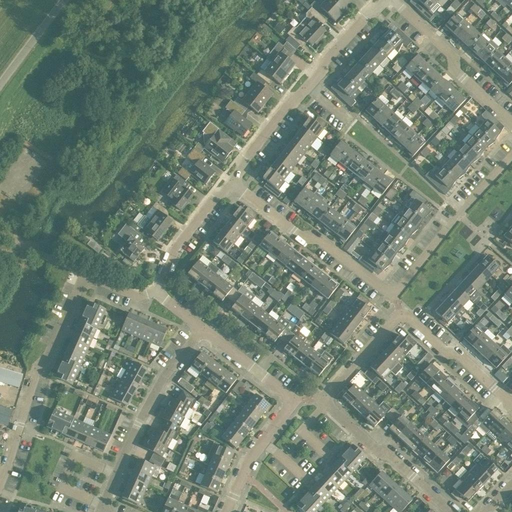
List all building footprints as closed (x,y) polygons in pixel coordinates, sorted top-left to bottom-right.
[(310,6),(311,8),(323,19),(328,15),(335,21),(343,13),(329,0),(327,0),(320,8),(314,2),(310,6)] [(329,0),(343,13),(351,4),(346,0),(329,0)] [(416,0),(421,4),(417,9),(430,22),(435,17),(430,11),(437,4),(432,0),(416,0)] [(458,8),(453,3),(449,6),(455,11),(458,8)] [(306,18),(301,23),(318,39),(325,32),(318,25),(323,19),(311,8),(306,14),(306,18)] [(447,20),(450,16),(445,12),(442,15),(447,20)] [(447,31),(449,30),(453,33),(464,22),(456,14),(443,29),(447,31)] [(459,44),(461,41),(472,29),(464,22),(453,33),(457,37),(456,40),(459,44)] [(318,39),(301,23),(296,28),(292,28),(287,34),(295,41),(299,45),(303,41),(306,44),(307,42),(311,47),(318,39)] [(264,24),(261,28),(268,34),(272,30),(264,24)] [(283,30),(278,25),(274,30),(279,35),(283,30)] [(393,34),(388,29),(382,34),(383,36),(381,38),(394,50),(400,43),(407,47),(412,42),(398,29),(393,34)] [(463,46),(465,45),(469,48),(480,36),(472,29),(461,41),(459,44),(463,46)] [(473,52),(472,54),(475,58),(477,56),(488,44),(491,41),(491,40),(484,33),(480,36),(469,48),(473,52)] [(374,46),(387,58),(394,50),(381,38),(379,36),(375,43),(376,44),(374,46)] [(295,41),(290,46),(295,50),(299,45),(295,41)] [(479,61),(481,59),(485,63),(496,51),(499,48),(491,41),(488,44),(477,56),(475,58),(479,61)] [(277,55),(271,63),(287,75),(294,65),(287,59),(290,55),(278,45),(273,52),(277,55)] [(387,58),(374,46),(372,48),(371,47),(364,52),(367,54),(379,66),(387,58)] [(485,63),(489,67),(488,69),(490,73),(491,73),(493,70),(504,58),(496,51),(485,63)] [(364,52),(360,59),(361,60),(360,62),(372,74),(379,66),(367,54),(364,52)] [(402,58),(407,62),(411,59),(406,54),(402,58)] [(419,54),(405,68),(413,76),(424,64),(420,60),(422,58),(419,54)] [(493,70),(491,73),(495,75),(497,74),(501,78),(511,66),(504,58),(493,70)] [(358,64),(356,63),(350,68),(352,70),(365,81),(372,74),(360,62),(358,64)] [(256,75),(266,82),(268,84),(272,78),(279,84),(287,75),(271,63),(264,72),(261,69),(256,75)] [(428,68),(424,64),(413,76),(421,83),(432,72),(435,69),(431,66),(428,68)] [(501,78),(505,82),(504,84),(506,88),(511,81),(511,65),(511,66),(501,78)] [(346,74),(347,76),(345,78),(357,89),(365,81),(352,70),(350,68),(346,74)] [(440,79),(436,75),(438,73),(435,69),(432,72),(421,83),(429,91),(440,79)] [(256,84),(249,93),(264,104),(271,95),(262,88),(266,82),(256,75),(253,73),(249,78),(256,84)] [(355,103),(351,96),(357,89),(345,78),(343,80),(341,79),(335,84),(341,90),(337,95),(351,107),(355,103)] [(444,83),(440,79),(429,91),(437,98),(448,86),(451,84),(446,81),(444,83)] [(454,88),(451,84),(448,86),(437,98),(445,106),(456,94),(452,90),(454,88)] [(237,98),(233,103),(245,112),(248,107),(257,113),(264,104),(249,93),(242,102),(237,98)] [(460,97),(456,94),(445,106),(453,113),(467,99),(463,96),(460,97)] [(370,102),(365,97),(362,100),(367,105),(370,102)] [(373,119),(385,107),(377,99),(363,114),(368,117),(369,115),(373,119)] [(245,112),(233,103),(231,101),(225,108),(232,114),(224,124),(234,132),(235,131),(243,137),(252,125),(241,116),(245,112)] [(415,106),(412,103),(407,108),(410,111),(415,106)] [(377,123),(376,125),(379,129),(381,126),(393,114),(385,107),(373,119),(377,123)] [(463,107),(459,111),(464,115),(468,112),(463,107)] [(494,138),(496,140),(504,127),(486,111),(481,116),(486,122),(479,129),(492,140),(494,138)] [(429,117),(432,120),(437,115),(433,112),(429,117)] [(379,129),(383,131),(385,130),(389,134),(401,121),(393,114),(381,126),(379,129)] [(317,138),(327,125),(318,117),(314,122),(309,118),(303,127),(317,138)] [(422,124),(425,127),(430,122),(427,119),(422,124)] [(389,134),(393,137),(392,139),(395,143),(397,141),(409,129),(401,121),(389,134)] [(210,123),(204,131),(205,133),(204,134),(204,145),(206,146),(204,149),(222,163),(233,149),(227,144),(230,140),(210,123)] [(317,138),(303,127),(296,136),(310,147),(317,138)] [(445,127),(438,134),(443,139),(450,131),(445,127)] [(395,143),(399,146),(401,145),(405,149),(417,136),(409,129),(397,141),(395,143)] [(484,148),(486,146),(488,147),(494,142),(492,140),(479,129),(472,137),(484,148)] [(310,147),(296,136),(289,144),(303,155),(310,147)] [(411,158),(425,144),(417,136),(405,149),(409,152),(408,154),(411,158)] [(483,150),(484,148),(472,137),(464,145),(477,156),(479,159),(484,152),(483,150)] [(349,149),(344,146),(345,143),(342,140),(330,155),(339,162),(349,149)] [(303,155),(289,144),(283,153),(297,164),(303,155)] [(471,162),(473,163),(479,159),(477,156),(464,145),(457,153),(469,164),(471,162)] [(205,185),(214,173),(201,162),(205,157),(194,148),(187,157),(196,165),(189,173),(205,185)] [(349,149),(339,162),(347,169),(357,156),(359,153),(355,151),(353,153),(349,149)] [(276,161),(290,172),(297,164),(283,153),(276,161)] [(362,159),(363,157),(359,153),(357,156),(347,169),(356,176),(366,163),(362,159)] [(469,164),(457,153),(450,161),(465,174),(469,168),(468,166),(469,164)] [(269,170),(283,181),(290,172),(276,161),(269,170)] [(442,169),(455,180),(456,178),(458,179),(465,174),(450,161),(442,169)] [(375,169),(376,167),(372,164),(370,166),(366,163),(356,176),(364,182),(375,169)] [(383,176),(379,172),(380,170),(376,167),(375,169),(364,182),(373,189),(383,176)] [(453,182),(455,180),(442,169),(436,175),(429,171),(425,176),(438,189),(443,184),(450,190),(454,184),(453,182)] [(283,181),(269,170),(262,179),(267,182),(263,187),(278,198),(288,185),(283,181)] [(172,200),(170,203),(181,211),(193,196),(185,189),(189,184),(177,176),(173,180),(164,191),(168,195),(167,196),(172,200)] [(388,179),(383,176),(373,189),(382,196),(394,180),(389,178),(388,179)] [(321,177),(314,187),(317,190),(321,185),(325,180),(321,177)] [(304,188),(292,204),(296,207),(298,205),(302,209),(313,195),(304,188)] [(408,209),(421,219),(423,217),(425,218),(431,213),(424,207),(428,202),(413,190),(409,196),(411,198),(404,206),(408,209)] [(311,216),(321,202),(324,199),(315,192),(313,195),(302,209),(307,212),(306,214),(309,218),(311,216)] [(157,211),(150,220),(164,232),(172,222),(164,216),(168,211),(156,202),(152,207),(157,211)] [(319,222),(330,209),(321,202),(311,216),(309,218),(314,220),(315,219),(319,222)] [(233,217),(247,228),(257,214),(248,207),(244,212),(239,208),(233,217)] [(328,229),(338,215),(330,209),(319,222),(324,225),(323,227),(326,231),(328,229)] [(415,228),(417,230),(421,223),(420,221),(421,219),(408,209),(401,217),(415,228)] [(328,229),(326,231),(331,233),(332,232),(336,235),(347,222),(338,215),(328,229)] [(128,227),(134,231),(146,240),(149,235),(157,241),(164,232),(150,220),(144,216),(137,225),(132,222),(128,227)] [(226,225),(240,236),(247,228),(233,217),(226,225)] [(395,226),(408,236),(410,234),(412,235),(417,230),(415,228),(401,217),(395,226)] [(347,222),(336,235),(341,239),(340,241),(343,245),(356,229),(347,222)] [(141,246),(146,240),(134,231),(128,227),(126,225),(118,235),(127,242),(119,252),(134,263),(145,248),(141,246)] [(240,236),(226,225),(219,234),(234,245),(240,236)] [(404,247),(408,240),(406,238),(408,236),(395,226),(388,235),(401,245),(404,247)] [(511,229),(510,228),(503,237),(510,242),(509,245),(510,247),(511,248),(511,229)] [(404,247),(401,245),(388,235),(384,231),(377,240),(382,243),(395,253),(396,251),(398,252),(404,247)] [(268,253),(279,239),(270,232),(259,246),(268,253)] [(234,245),(219,234),(213,243),(227,254),(234,245)] [(354,235),(347,244),(353,248),(359,239),(354,235)] [(268,253),(276,260),(287,245),(279,239),(268,253)] [(375,252),(388,262),(391,264),(394,257),(393,255),(395,253),(382,243),(377,240),(375,242),(380,246),(375,252)] [(495,240),(494,242),(502,249),(506,244),(504,242),(502,245),(498,242),(495,240)] [(276,260),(285,266),(296,252),(287,245),(276,260)] [(216,257),(219,252),(214,248),(210,252),(210,253),(216,257)] [(358,261),(361,257),(351,250),(349,253),(358,261)] [(293,273),(297,268),(304,259),(296,252),(285,266),(293,273)] [(377,267),(382,271),(388,266),(386,264),(388,262),(375,252),(369,259),(362,255),(361,257),(358,261),(373,272),(377,267)] [(196,282),(210,264),(211,263),(202,256),(187,275),(196,282)] [(495,261),(493,262),(487,256),(479,264),(491,276),(499,268),(500,265),(499,263),(498,261),(495,261)] [(293,273),(302,279),(313,265),(304,259),(297,268),(293,273)] [(205,288),(216,274),(219,270),(210,264),(196,282),(205,288)] [(491,276),(479,264),(472,272),(484,284),(491,276)] [(302,279),(310,286),(321,272),(313,265),(302,279)] [(310,286),(319,293),(330,279),(321,272),(310,286)] [(484,284),(472,272),(465,280),(477,292),(484,284)] [(248,278),(248,279),(254,284),(258,278),(253,274),(252,273),(248,278)] [(205,288),(213,295),(224,281),(216,274),(205,288)] [(328,300),(339,285),(330,279),(319,293),(328,300)] [(457,288),(469,299),(472,302),(480,294),(477,292),(465,280),(457,288)] [(230,301),(238,291),(224,281),(213,295),(222,302),(226,297),(230,301)] [(231,309),(240,316),(251,302),(255,297),(241,287),(238,291),(230,301),(235,305),(231,309)] [(469,299),(457,288),(450,296),(462,307),(469,299)] [(338,290),(334,296),(339,299),(343,293),(338,290)] [(364,319),(371,310),(366,306),(369,302),(360,294),(349,308),(364,319)] [(462,307),(450,296),(442,304),(455,315),(462,307)] [(249,323),(260,309),(251,302),(240,316),(249,323)] [(88,303),(80,322),(97,329),(105,310),(88,303)] [(455,315),(442,304),(435,312),(441,318),(447,323),(455,315)] [(305,311),(312,316),(315,311),(308,306),(305,311)] [(343,317),(357,328),(364,319),(349,308),(343,317)] [(249,323),(257,329),(268,315),(260,309),(249,323)] [(299,320),(304,314),(300,311),(295,317),(299,320)] [(121,331),(131,335),(138,318),(129,314),(121,331)] [(266,336),(277,322),(268,315),(257,329),(266,336)] [(278,338),(283,342),(295,326),(290,322),(289,323),(281,317),(277,322),(266,336),(274,343),(278,338)] [(336,325),(350,336),(357,328),(343,317),(336,325)] [(131,335),(141,339),(148,322),(138,318),(131,335)] [(441,318),(438,321),(444,326),(447,323),(441,318)] [(93,338),(97,329),(80,322),(76,331),(93,338)] [(157,326),(148,322),(141,339),(150,343),(157,326)] [(350,336),(336,325),(329,334),(344,345),(350,336)] [(167,331),(157,326),(150,343),(160,347),(167,331)] [(292,357),(303,343),(307,338),(299,332),(301,330),(295,326),(283,342),(287,345),(284,350),(292,357)] [(463,338),(471,346),(483,334),(475,326),(463,338)] [(72,340),(88,348),(93,338),(76,331),(72,340)] [(471,346),(479,353),(491,341),(483,334),(471,346)] [(417,343),(408,335),(404,340),(400,336),(392,344),(405,356),(417,343)] [(84,357),(88,348),(72,340),(68,350),(84,357)] [(479,353),(487,361),(499,348),(491,341),(479,353)] [(292,357),(301,364),(312,350),(303,343),(292,357)] [(385,352),(398,364),(405,356),(392,344),(385,352)] [(123,354),(125,350),(115,345),(113,349),(118,352),(123,354)] [(502,345),(499,348),(487,361),(495,368),(510,353),(502,345)] [(63,359),(80,367),(84,357),(68,350),(63,359)] [(301,364),(309,370),(324,351),(320,356),(312,350),(301,364)] [(324,351),(309,370),(318,377),(324,369),(329,364),(333,358),(324,351)] [(378,360),(391,372),(394,375),(401,367),(398,364),(385,352),(378,360)] [(200,374),(210,360),(202,353),(191,367),(200,374)] [(428,354),(416,366),(421,370),(432,358),(428,354)] [(72,386),(80,367),(63,359),(55,378),(72,386)] [(208,380),(219,366),(210,360),(200,374),(208,380)] [(391,372),(378,360),(370,368),(383,380),(391,372)] [(126,371),(142,380),(147,370),(143,368),(131,361),(126,371)] [(419,377),(427,385),(439,372),(431,364),(419,377)] [(0,366),(0,381),(19,388),(24,374),(0,366)] [(213,391),(217,387),(227,373),(219,366),(208,380),(205,385),(213,391)] [(137,388),(142,380),(126,371),(122,369),(117,378),(121,380),(137,388)] [(372,382),(376,378),(368,370),(363,375),(372,382)] [(494,375),(502,383),(507,378),(498,370),(494,375)] [(427,385),(435,392),(447,379),(439,372),(427,385)] [(226,394),(236,380),(227,373),(217,387),(226,394)] [(178,383),(187,391),(191,386),(181,379),(178,383)] [(435,392),(443,400),(455,386),(447,379),(435,392)] [(116,388),(132,397),(137,388),(121,380),(116,388)] [(239,381),(232,391),(237,395),(244,385),(239,381)] [(398,394),(406,386),(401,382),(394,390),(398,394)] [(342,398),(350,405),(362,392),(354,385),(353,386),(349,391),(342,398)] [(443,400),(450,407),(463,394),(455,386),(443,400)] [(127,407),(132,397),(116,388),(111,398),(127,407)] [(82,398),(84,394),(75,390),(73,394),(82,398)] [(171,398),(166,408),(183,418),(187,419),(188,420),(193,411),(192,410),(196,402),(182,390),(177,401),(171,398)] [(350,405),(358,413),(370,400),(362,392),(350,405)] [(458,414),(471,401),(463,394),(450,407),(458,414)] [(263,415),(269,406),(255,395),(249,404),(263,415)] [(358,413),(366,420),(378,407),(370,400),(358,413)] [(458,414),(455,418),(467,430),(471,426),(479,417),(475,413),(479,409),(471,401),(458,414)] [(256,423),(263,415),(249,404),(242,413),(256,423)] [(384,417),(389,421),(397,412),(392,408),(386,414),(378,407),(366,420),(374,428),(384,417)] [(170,423),(167,428),(178,434),(187,419),(183,418),(166,408),(161,418),(170,423)] [(401,416),(404,413),(400,409),(397,412),(389,421),(393,425),(389,429),(397,437),(409,423),(401,416)] [(486,434),(489,431),(502,418),(494,410),(483,421),(479,417),(471,426),(475,430),(478,427),(486,434)] [(47,428),(66,436),(73,419),(54,411),(47,428)] [(256,423),(242,413),(235,421),(250,432),(256,423)] [(489,431),(497,438),(510,425),(502,418),(489,431)] [(66,436),(75,440),(82,423),(73,419),(66,436)] [(434,429),(438,425),(433,420),(429,425),(434,429)] [(229,430),(243,441),(250,432),(235,421),(229,430)] [(84,444),(92,427),(82,423),(75,440),(84,444)] [(397,437),(405,444),(417,431),(409,423),(397,437)] [(497,438),(505,446),(511,438),(511,427),(510,425),(497,438)] [(84,444),(94,448),(101,431),(92,427),(84,444)] [(155,428),(149,438),(167,448),(172,439),(175,440),(178,434),(167,428),(164,434),(155,428)] [(236,450),(243,441),(229,430),(222,439),(236,450)] [(111,436),(101,431),(94,448),(103,453),(111,436)] [(405,444),(413,451),(425,438),(417,431),(405,444)] [(469,440),(463,434),(461,437),(458,439),(464,445),(469,440)] [(151,459),(162,465),(167,455),(164,454),(167,448),(149,438),(144,448),(154,453),(151,459)] [(421,459),(433,446),(425,438),(413,451),(421,459)] [(214,442),(209,454),(229,463),(234,453),(218,446),(219,444),(214,442)] [(352,446),(338,461),(351,473),(366,458),(352,446)] [(421,459),(429,466),(441,453),(433,446),(421,459)] [(449,461),(441,453),(429,466),(437,474),(449,461)] [(204,464),(209,466),(225,473),(229,463),(209,454),(204,464)] [(477,466),(490,478),(498,470),(480,454),(473,462),(477,466)] [(492,460),(496,464),(500,460),(496,456),(492,460)] [(151,459),(149,462),(160,467),(162,465),(151,459)] [(134,470),(151,477),(156,467),(139,460),(134,470)] [(345,481),(351,473),(338,461),(331,468),(345,481)] [(209,466),(204,476),(221,483),(225,473),(209,466)] [(461,466),(456,474),(461,477),(466,469),(461,466)] [(490,478),(477,466),(470,474),(483,486),(490,478)] [(338,488),(345,481),(331,468),(324,476),(338,488)] [(450,473),(446,469),(442,473),(446,477),(450,473)] [(147,486),(151,477),(134,470),(130,479),(147,486)] [(483,486),(470,474),(467,471),(460,479),(462,482),(475,494),(483,486)] [(369,486),(376,493),(389,479),(381,472),(369,486)] [(216,493),(221,483),(204,476),(200,486),(216,493)] [(317,483),(331,496),(338,488),(324,476),(317,483)] [(143,496),(147,486),(130,479),(126,488),(143,496)] [(384,500),(397,486),(389,479),(376,493),(384,500)] [(475,494),(462,482),(450,494),(459,503),(463,498),(468,502),(475,494)] [(324,503),(331,496),(317,483),(310,491),(324,503)] [(384,500),(392,507),(404,494),(397,486),(384,500)] [(143,496),(126,488),(122,498),(139,505),(143,496)] [(315,511),(324,503),(310,491),(296,506),(297,507),(294,510),(296,511),(315,511)] [(173,511),(178,503),(180,498),(170,494),(161,511),(173,511)] [(397,511),(401,511),(412,501),(404,494),(392,507),(397,511)] [(173,511),(184,511),(187,507),(178,503),(173,511)]
